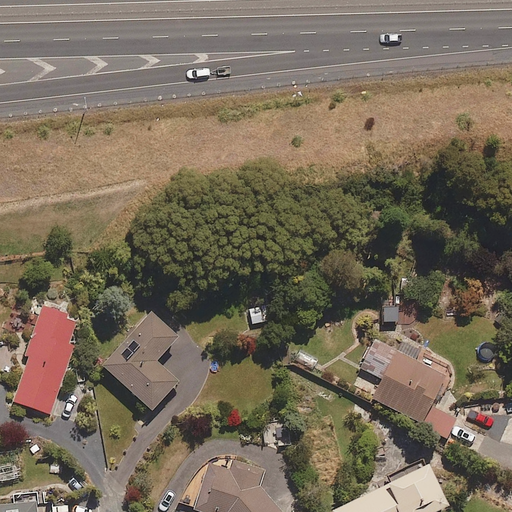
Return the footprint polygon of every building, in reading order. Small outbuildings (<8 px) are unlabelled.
[(20,361),(24,362),(11,402),(49,415),(72,344),(68,343),(74,324),(64,320),(65,315),(38,306),(20,361)] [(152,362),(174,338),(146,313),(99,367),(149,411),(175,382),(152,362)] [(456,418),(428,404),(443,376),(373,340),(348,388),(445,439),(456,418)] [(230,462),(221,469),(204,464),(189,508),(197,511),(277,511),(256,487),(261,471),(230,462)] [(331,511),(433,511),(444,507),(424,465),(331,511)] [(46,490),(14,493),(15,502),(0,503),(0,511),(53,511),(53,500),(47,500),(46,490)]
